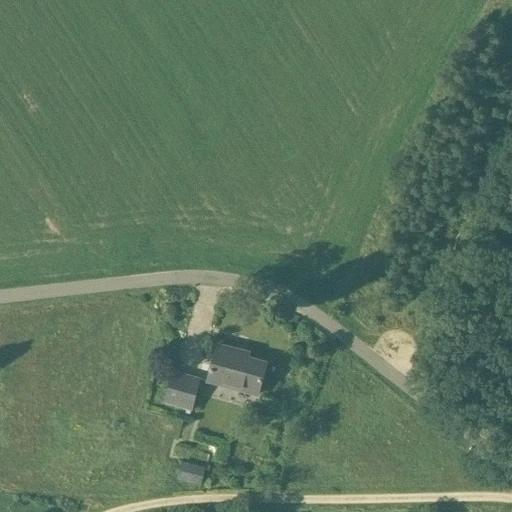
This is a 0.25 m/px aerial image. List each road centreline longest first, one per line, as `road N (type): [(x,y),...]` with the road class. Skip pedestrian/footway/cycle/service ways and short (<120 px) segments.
road 1 (unclassified): [(511,471),(307,309),(257,287),(145,282),(0,300)]
road 2 (track): [(118,511),(168,501),(511,500)]
